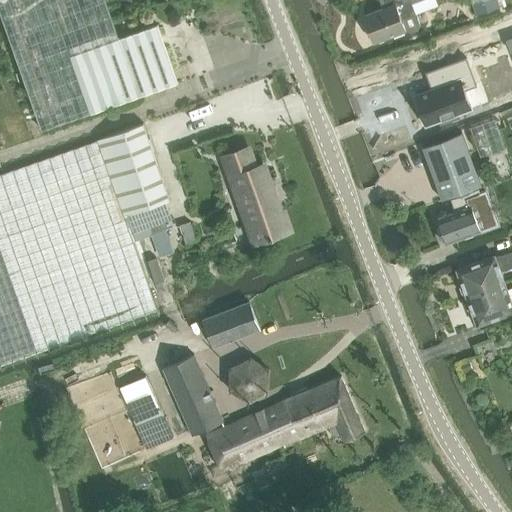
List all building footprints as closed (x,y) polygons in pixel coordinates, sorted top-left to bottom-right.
[(0,0),(0,7),(43,130),(179,82),(158,24),(120,38),(106,0),(0,0)] [(380,0),(384,8),(365,15),(375,42),(407,30),(412,33),(418,31),(420,26),(416,15),(411,2),(417,0),(380,0)] [(474,0),(479,13),(503,4),(501,0),(474,0)] [(437,87),(416,95),(427,125),(440,120),(441,123),(460,117),(459,113),(472,109),(465,90),(477,85),(467,58),(427,72),(427,74),(431,73),(437,87)] [(471,128),(482,157),(507,147),(496,119),(471,128)] [(0,174),(0,365),(159,310),(135,241),(153,235),(160,257),(174,252),(166,230),(174,227),(165,201),(171,199),(144,124),(0,174)] [(440,140),(423,146),(424,147),(443,200),(451,198),(456,212),(438,219),(442,230),(440,231),(443,241),(446,239),(447,243),(481,231),(499,224),(498,220),(497,220),(486,191),(484,192),(484,191),(481,192),(480,191),(480,189),(479,187),(482,186),(462,133),(462,132),(440,140)] [(271,239),(274,238),(273,236),(288,231),(264,165),(256,168),(249,147),(225,156),(236,187),(240,186),(252,222),(248,223),(255,243),(271,237),(271,239)] [(180,225),(187,245),(197,241),(190,222),(180,225)] [(496,255),(457,269),(467,296),(506,282),(502,271),(511,267),(511,252),(497,256),(496,255)] [(511,287),(509,289),(506,283),(506,282),(467,296),(478,325),(511,312),(511,287)] [(250,302),(205,319),(215,346),(260,329),(250,302)] [(195,354),(164,368),(194,435),(224,421),(195,354)] [(470,362),(462,366),(465,373),(473,369),(470,362)] [(120,387),(147,449),(174,437),(147,375),(120,387)] [(223,470),(281,445),(328,425),(334,437),(344,433),(347,438),(366,429),(341,375),(317,386),(307,390),(305,387),(295,392),(296,395),(293,396),(284,402),(208,435),(210,440),(211,443),(221,465),(223,470)]
